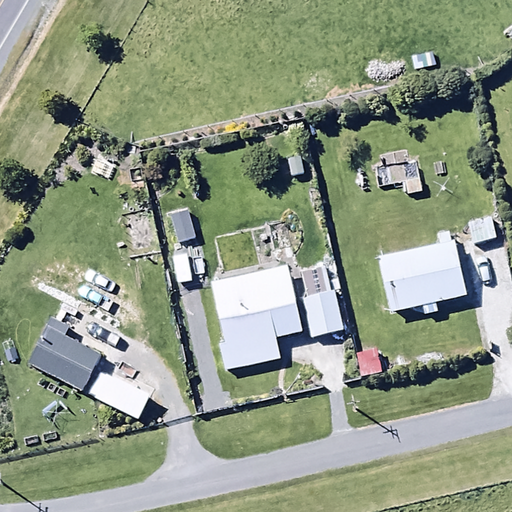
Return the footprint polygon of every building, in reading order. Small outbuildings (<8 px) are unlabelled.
[(489,202),(475,206),(487,244),(501,240),(489,202)] [(358,280),(369,335),(402,328),(404,337),(416,334),(414,326),(443,320),(430,256),(411,259),(413,269),(358,280)] [(484,267),(465,270),(473,312),(492,308),(484,267)] [(305,290),(280,295),(285,322),(279,323),(287,360),(318,353),(305,290)] [(194,366),(201,395),(256,383),(252,364),(278,358),(264,295),(193,311),(205,364),(194,366)] [(511,310),(499,312),(502,334),(511,332),(511,310)] [(23,353),(6,387),(59,415),(77,380),(23,353)] [(356,371),(333,378),(340,401),(363,394),(356,371)] [(87,397),(74,422),(116,445),(130,420),(87,397)]
